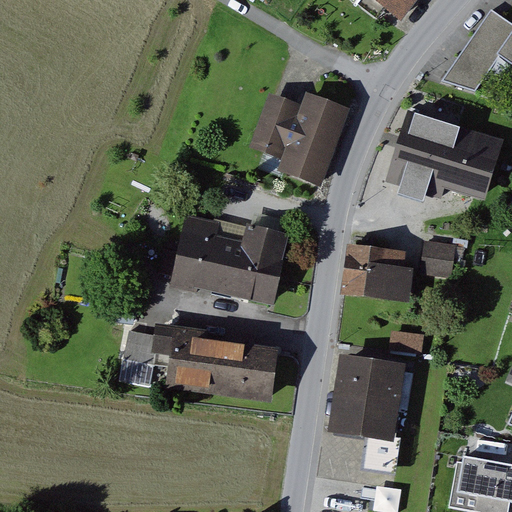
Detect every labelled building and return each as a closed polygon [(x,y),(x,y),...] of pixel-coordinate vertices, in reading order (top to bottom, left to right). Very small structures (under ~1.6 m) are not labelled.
[(426,0),(378,0),(408,23),(426,0)] [(511,20),(497,10),(447,83),(511,101),(511,20)] [(326,186),(355,108),(311,92),(307,104),(274,92),(256,141),(289,153),(283,170),(326,186)] [(505,137),(414,112),(397,176),(488,200),(505,137)] [(237,292),(248,239),(224,234),(226,221),(192,214),(179,280),(237,292)] [(251,224),(248,239),(237,292),(281,302),(296,233),(251,224)] [(461,244),(431,238),(424,273),(455,278),(461,244)] [(421,251),(354,243),(348,293),(416,300),(421,251)] [(287,348),(212,338),(214,329),(162,322),(157,352),(174,354),(170,387),(279,402),(287,348)] [(426,334),(396,330),(393,349),(423,353),(426,334)] [(402,440),(412,365),(346,355),(335,431),(402,440)] [(511,511),(511,464),(468,458),(462,506),(511,511)]
